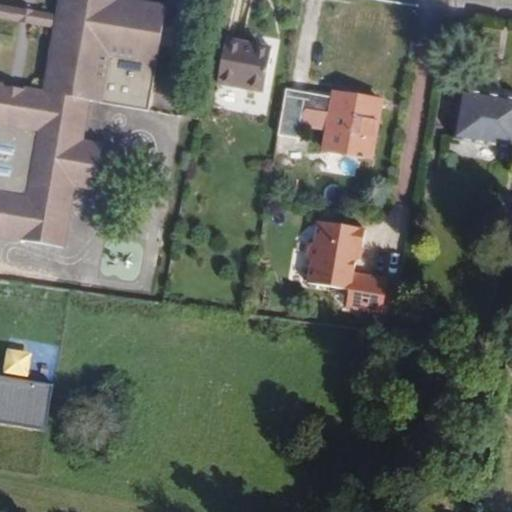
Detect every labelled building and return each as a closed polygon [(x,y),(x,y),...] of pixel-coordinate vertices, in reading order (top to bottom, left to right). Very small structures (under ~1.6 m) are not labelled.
[(0,233),(54,243),(64,181),(85,184),(92,141),(72,138),(78,97),(139,106),(155,3),(138,0),(49,0),(35,89),(0,83),(0,233)] [(42,10),(0,2),(0,16),(40,23),(42,10)] [(226,38),(217,82),(264,90),(271,46),(226,38)] [(311,91),(313,76),(291,73),(289,88),(311,91)] [(303,137),(311,91),(289,88),(280,134),(303,137)] [(348,104),(349,95),(331,92),(330,101),(348,104)] [(387,157),(397,99),(350,92),(349,95),(348,104),(340,148),(387,157)] [(440,97),(433,135),(511,148),(511,100),(465,93),(464,101),(440,97)] [(313,263),(308,284),(350,292),(346,309),(381,315),(388,281),(354,275),(359,249),(364,250),(367,232),(321,223),(317,243),(310,247),(308,258),(313,263)] [(32,374),(33,350),(8,349),(8,374),(32,374)]
